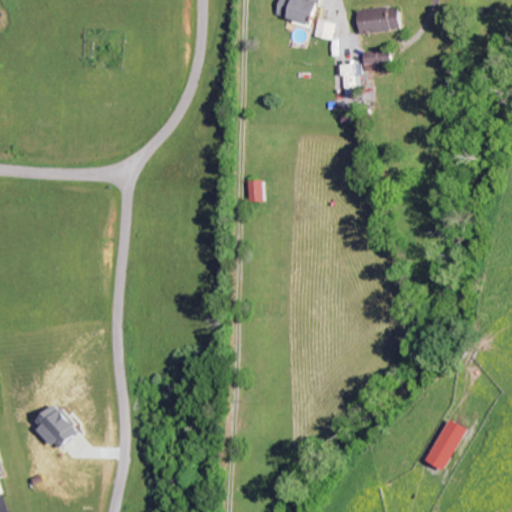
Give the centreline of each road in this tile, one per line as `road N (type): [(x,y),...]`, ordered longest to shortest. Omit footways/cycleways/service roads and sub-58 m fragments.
road 1 (residential): [(201,0),(196,80),(134,172),(129,199),(118,334),(127,427),(116,511)]
road 2 (residential): [(0,169),(134,172)]
